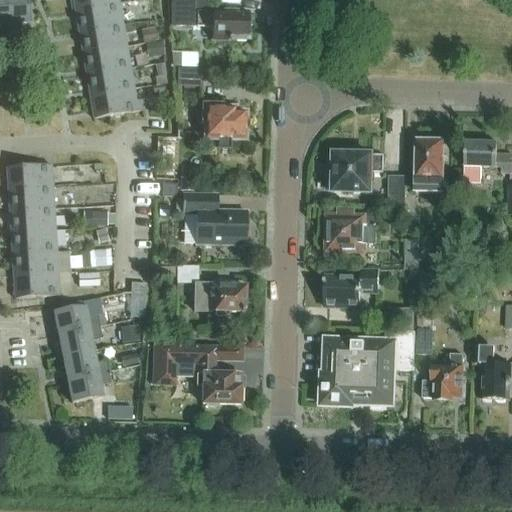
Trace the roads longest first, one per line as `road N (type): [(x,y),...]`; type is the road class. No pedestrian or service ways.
road 1 (residential): [(277,447),(292,95)]
road 2 (residential): [(277,447),(0,438)]
road 3 (residential): [(120,284),(126,149),(0,150)]
road 4 (residential): [(511,455),(277,447)]
road 5 (residential): [(511,99),(292,95)]
